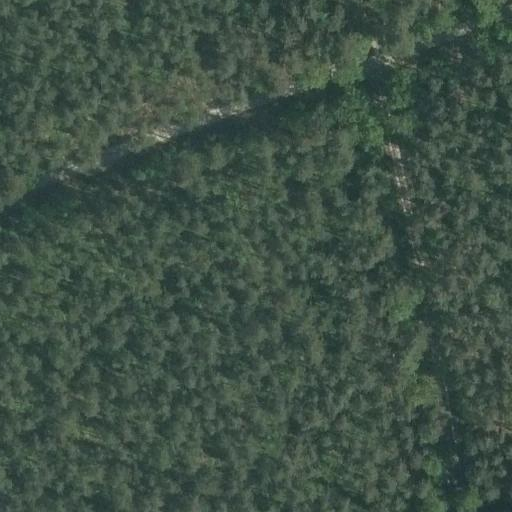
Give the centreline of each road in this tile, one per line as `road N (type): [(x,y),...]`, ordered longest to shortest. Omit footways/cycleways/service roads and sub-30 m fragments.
road 1 (track): [(511,10),(0,196)]
road 2 (track): [(460,511),(363,0)]
